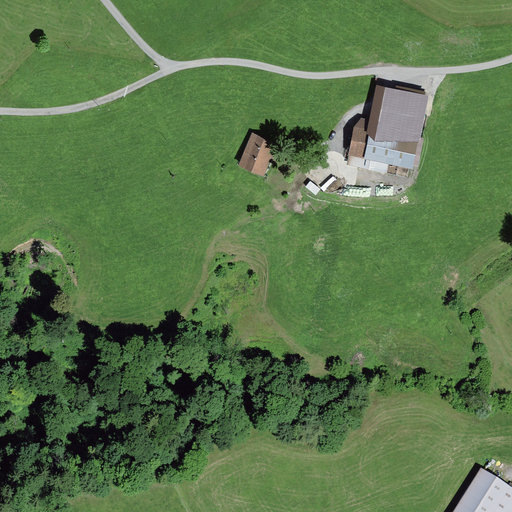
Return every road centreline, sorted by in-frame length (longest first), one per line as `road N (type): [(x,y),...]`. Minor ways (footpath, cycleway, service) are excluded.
road 1 (track): [(511,56),(480,66),(308,74),(199,60),(174,69)]
road 2 (track): [(174,69),(65,113),(0,110)]
